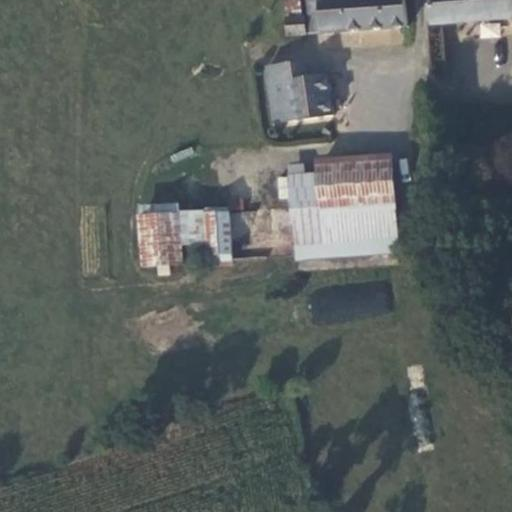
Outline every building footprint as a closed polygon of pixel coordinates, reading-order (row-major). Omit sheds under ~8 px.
[(279,0),(281,20),(297,19),(294,0),(279,0)] [(301,0),(308,35),(406,28),(403,0),(301,0)] [(511,0),(429,0),(431,26),(511,18),(511,0)] [(281,20),(282,38),(297,37),(297,19),(281,20)] [(282,72),(281,123),(331,121),(334,86),(315,86),(315,71),(282,72)] [(317,170),(318,178),(319,201),(320,210),(396,206),(399,206),(394,165),(317,170)] [(291,180),(292,203),(319,201),(318,178),(291,180)] [(292,203),(293,212),(320,210),(319,201),(292,203)] [(397,233),(396,206),(320,210),(293,212),(295,237),(397,233)] [(163,264),(232,261),(229,207),(136,210),(139,268),(163,267),(163,264)] [(399,253),(397,233),(295,237),(297,258),(399,253)] [(311,288),(312,321),(389,317),(387,284),(311,288)]
